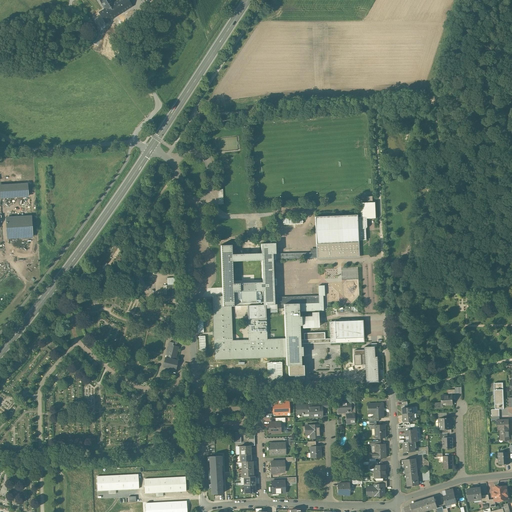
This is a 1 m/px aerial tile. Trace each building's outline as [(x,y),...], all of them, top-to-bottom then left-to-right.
[(99,0),(105,9),(111,5),(114,3),(111,0),(99,0)] [(118,0),(114,3),(111,5),(118,15),(132,6),(128,0),(118,0)] [(105,9),(99,13),(105,23),(118,15),(111,5),(105,9)] [(27,184),(0,185),(0,197),(28,196),(27,184)] [(375,202),(361,203),(361,217),(365,217),(367,218),(367,219),(376,218),(375,202)] [(358,215),(315,217),(317,258),(360,256),(359,240),(366,240),(366,229),(367,227),(367,219),(367,218),(365,217),(361,217),(358,217),(358,215)] [(31,216),(6,218),(7,238),(32,236),(31,216)] [(232,255),(232,245),(221,245),(223,297),(274,294),(273,285),(276,285),(276,279),(273,279),(273,260),(276,259),(275,243),(261,244),(262,254),(232,255)] [(167,285),(166,285),(167,297),(179,296),(179,288),(173,288),(173,285),(167,285)] [(286,339),(267,340),(265,305),(274,305),(274,294),(223,297),(213,297),(215,359),(286,357),(287,366),(288,366),(301,365),(301,356),(303,356),(302,347),(300,347),(299,325),(301,325),(301,317),(299,317),(299,311),(323,310),(323,296),(319,296),(319,303),(284,304),(286,339)] [(318,314),(308,314),(308,318),(303,318),(303,327),(318,326),(318,314)] [(364,320),(330,322),(330,343),(365,342),(364,320)] [(199,350),(207,350),(206,335),(199,336),(199,350)] [(169,342),(166,353),(167,353),(166,358),(165,358),(163,367),(166,367),(165,371),(173,373),(174,369),(175,370),(178,361),(175,360),(178,347),(173,345),(173,343),(169,342)] [(370,347),(365,347),(365,349),(354,350),(355,364),(365,364),(366,381),(379,381),(378,357),(375,357),(375,347),(370,347)] [(283,380),(282,361),(267,362),(268,381),(283,380)] [(301,365),(288,366),(289,376),(304,375),(304,365),(301,365)] [(503,383),(494,383),(495,409),(499,409),(504,409),(503,383)] [(448,395),(441,396),(442,405),(453,404),(452,393),(455,393),(455,389),(448,390),(448,395)] [(289,412),(289,401),(284,402),(282,402),(282,401),(279,401),(279,402),(272,402),(272,403),(270,403),(270,407),(272,407),(273,413),(276,413),(276,415),(286,414),(286,412),(289,412)] [(346,423),(355,423),(354,403),(337,403),(337,404),(337,418),(343,418),(343,423),(346,423)] [(319,406),(309,406),(309,404),(296,405),(296,414),(302,414),(303,414),(303,412),(309,412),(309,417),(322,416),(322,408),(322,406),(319,406)] [(383,404),(367,404),(368,413),(374,413),(374,417),(374,418),(379,418),(383,418),(383,404)] [(413,407),(405,408),(405,406),(405,405),(402,405),(402,408),(402,413),(403,413),(403,415),(414,414),(413,407)] [(414,414),(403,415),(403,418),(403,422),(404,422),(404,425),(410,425),(410,423),(408,422),(414,421),(414,419),(416,419),(417,419),(416,414),(414,414)] [(451,418),(438,418),(439,423),(440,423),(441,430),(442,429),(451,429),(451,418)] [(499,420),(497,420),(497,421),(498,429),(501,429),(508,429),(509,429),(508,420),(499,420)] [(275,422),(269,422),(269,433),(281,432),(280,422),(275,422)] [(319,425),(310,425),(310,426),(305,426),(305,433),(310,433),(310,438),(319,438),(319,425)] [(376,425),(375,425),(375,429),(376,438),(385,438),(384,425),(376,425)] [(452,437),(443,438),(443,448),(446,448),(446,449),(452,449),(452,437)] [(417,441),(407,442),(404,442),(403,442),(403,443),(404,453),(415,451),(414,447),(416,447),(415,441),(417,441)] [(284,443),(270,444),(270,455),(284,454),(284,443)] [(381,444),(375,444),(375,446),(376,453),(373,453),(373,458),(386,458),(385,444),(381,444)] [(249,446),(240,446),(240,450),(240,455),(250,454),(250,446),(249,446)] [(311,447),(311,458),(320,458),(320,446),(316,446),(311,447)] [(508,453),(498,453),(499,464),(508,464),(508,453)] [(221,456),(210,457),(211,475),(221,475),(220,465),(221,465),(221,456)] [(452,456),(444,456),(444,468),(453,468),(452,456)] [(415,458),(404,460),(405,473),(417,472),(415,458)] [(284,461),(270,462),(271,472),(285,472),(284,461)] [(378,465),(375,466),(375,470),(374,470),(374,476),(375,475),(375,478),(387,477),(386,472),(386,465),(378,465)] [(417,472),(405,473),(407,486),(419,485),(417,472)] [(138,474),(97,476),(98,491),(108,490),(115,490),(139,489),(138,474)] [(221,475),(211,475),(212,494),(222,493),(221,475)] [(185,477),(144,479),(145,493),(156,493),(163,492),(186,491),(185,477)] [(252,477),(244,477),(244,481),(244,485),(254,485),(254,477),(252,477)] [(285,481),(271,481),(272,493),(278,493),(285,493),(285,481)] [(387,481),(374,481),(375,484),(375,488),(368,488),(368,496),(375,496),(384,496),(384,487),(387,487),(387,481)] [(349,483),(337,484),(337,490),(338,490),(338,494),(343,494),(344,496),(350,496),(349,494),(350,494),(349,483)] [(244,485),(244,489),(245,489),(245,493),(255,493),(254,485),(244,485)] [(500,487),(498,486),(495,486),(494,488),(493,488),(494,494),(492,494),(492,497),(494,497),(494,499),(494,501),(495,501),(496,501),(497,502),(502,501),(502,500),(506,500),(507,499),(507,497),(505,496),(505,492),(506,492),(506,486),(500,487)] [(480,488),(467,489),(468,501),(481,499),(481,496),(480,488)] [(447,495),(443,496),(446,505),(450,504),(456,503),(454,493),(447,495)] [(488,495),(481,496),(481,499),(481,504),(489,503),(489,500),(488,495)] [(434,497),(422,501),(425,510),(437,507),(434,497)] [(422,501),(410,505),(412,511),(420,511),(423,511),(425,510),(422,501)]
